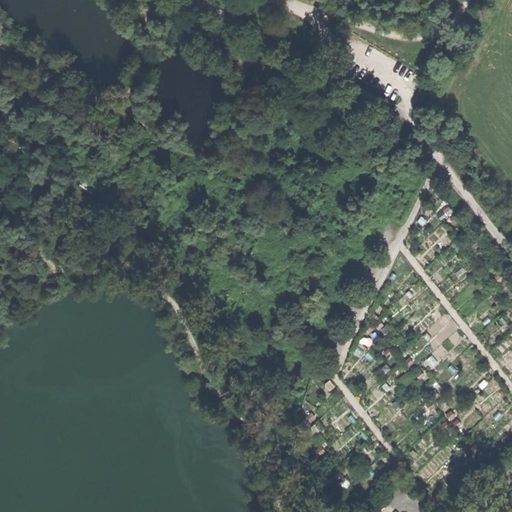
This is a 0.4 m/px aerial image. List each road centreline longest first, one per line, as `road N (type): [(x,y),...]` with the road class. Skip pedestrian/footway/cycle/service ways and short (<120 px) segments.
road 1 (track): [(275,511),(248,422),(218,389),(173,299),(125,272),(63,271),(38,256),(2,209)]
road 2 (track): [(403,468),(334,377),(443,164)]
road 3 (track): [(398,244),(511,387)]
road 4 (track): [(251,26),(403,109)]
